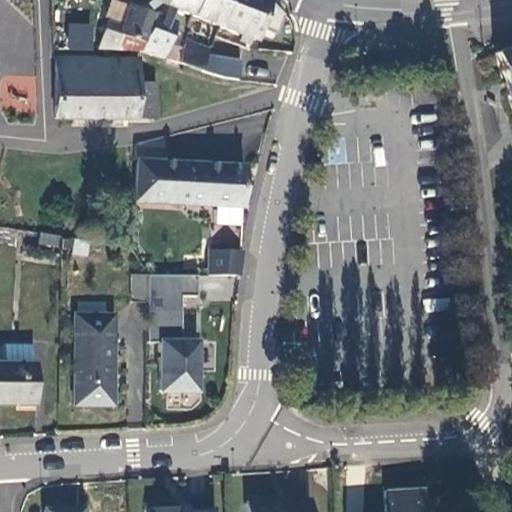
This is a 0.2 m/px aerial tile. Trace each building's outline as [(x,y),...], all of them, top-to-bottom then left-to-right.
[(191,16),(196,0),(164,0),(163,5),(191,16)] [(226,0),(196,0),(191,16),(217,27),(226,0)] [(267,0),(226,0),(217,27),(239,35),(238,41),(247,44),(249,39),(253,41),(267,0)] [(121,28),(112,51),(139,52),(153,15),(129,6),(121,28)] [(96,50),(112,51),(121,28),(107,22),(109,16),(102,13),(100,19),(106,20),(96,50)] [(174,23),(153,15),(139,52),(162,59),(174,23)] [(94,24),(68,22),(66,49),(92,50),(94,24)] [(184,42),(177,64),(200,72),(203,64),(207,50),(184,42)] [(511,47),(492,54),(511,116),(511,47)] [(36,117),(54,117),(54,120),(154,120),(154,84),(136,84),(136,59),(55,59),(55,54),(36,52),(36,117)] [(236,80),(239,66),(215,61),(209,60),(208,65),(203,64),(200,72),(207,75),(222,78),(236,80)] [(240,208),(242,167),(163,162),(164,137),(134,145),(133,161),(135,162),(133,202),(240,208)] [(42,243),(55,246),(56,237),(43,234),(42,243)] [(238,276),(241,252),(207,250),(206,275),(238,276)] [(129,302),(144,302),(144,274),(130,274),(129,302)] [(160,274),(144,274),(144,302),(159,302),(160,274)] [(72,406),(111,406),(112,344),(106,344),(107,316),(73,315),(72,406)] [(158,342),(158,391),(195,392),(196,342),(158,342)] [(2,344),(1,362),(32,362),(32,345),(2,344)] [(0,406),(32,407),(32,362),(1,362),(0,362),(0,406)] [(382,491),(383,511),(421,511),(421,489),(382,491)] [(308,511),(308,500),(243,504),(243,511),(308,511)]
